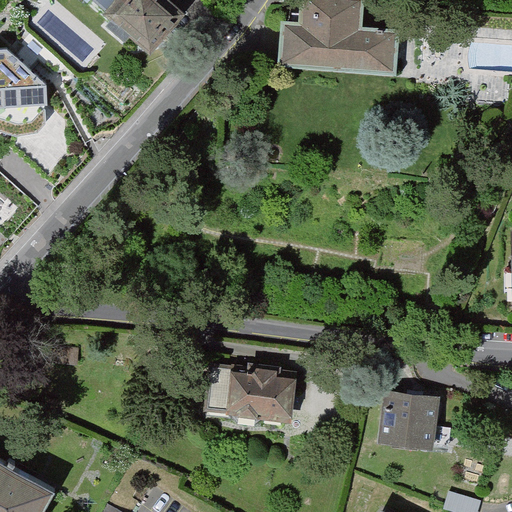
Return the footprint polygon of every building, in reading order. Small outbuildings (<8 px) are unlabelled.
[(90,0),(151,51),(186,10),(174,0),(90,0)] [(284,81),(401,87),(403,43),(369,41),(370,9),(310,6),(309,37),(287,36),(284,81)] [(46,83),(9,46),(0,46),(0,127),(17,134),(37,132),(45,123),(46,83)] [(209,369),(205,414),(294,421),(297,382),(282,381),(283,368),(246,365),(246,371),(209,369)] [(438,392),(384,389),(380,445),(434,449),(438,392)] [(44,511),(55,493),(0,463),(0,511),(44,511)] [(450,490),(444,507),(459,511),(477,511),(481,500),(450,490)]
